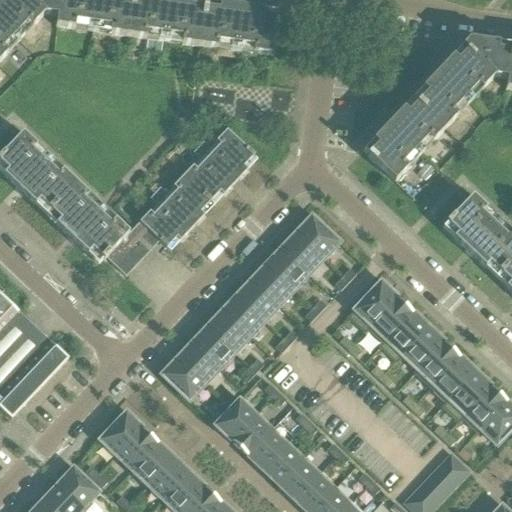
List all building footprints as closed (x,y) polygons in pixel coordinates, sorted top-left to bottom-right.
[(0,0),(0,62),(8,55),(3,50),(27,24),(32,29),(43,17),(45,17),(27,0),(0,0)] [(27,0),(45,17),(56,18),(55,29),(57,29),(60,0),(27,0)] [(109,36),(128,39),(133,0),(60,0),(57,29),(74,31),(75,25),(93,27),(110,30),(109,36)] [(133,0),(128,39),(145,41),(146,35),(165,37),(182,40),(181,46),(200,49),(205,5),(174,1),(174,0),(133,0)] [(236,9),(205,5),(200,49),(217,51),(218,45),(236,47),(253,49),(252,56),(270,59),(271,59),(275,31),(277,22),(274,21),(275,15),(246,11),(246,9),(236,8),(236,9)] [(511,48),(468,42),(462,49),(495,80),(506,82),(505,92),(506,92),(511,49),(511,48)] [(412,101),(444,131),(457,118),(452,113),(464,100),(477,87),(481,92),(492,80),(494,81),(494,80),(495,80),(462,49),(458,53),(440,71),(439,70),(432,77),(434,79),(412,101)] [(122,63),(130,65),(131,57),(123,56),(122,63)] [(432,144),(444,131),(412,101),(391,124),(390,123),(383,130),(384,131),(364,152),(368,157),(367,158),(366,159),(373,166),(374,165),(394,184),(407,170),(403,166),(415,153),(427,140),(432,144)] [(203,143),(197,149),(235,184),(247,171),(243,168),(254,157),(246,150),(246,151),(226,132),(216,143),(219,146),(213,153),(203,143)] [(39,202),(49,212),(75,185),(64,174),(63,175),(60,179),(44,165),(31,152),(36,148),(22,135),(0,157),(0,165),(7,173),(3,177),(15,189),(14,190),(21,197),(22,196),(35,207),(39,202)] [(192,168),(182,178),(210,204),(219,193),(223,197),(235,184),(197,149),(192,154),(202,164),(196,171),(192,168)] [(433,171),(426,165),(417,176),(424,182),(433,171)] [(159,189),(154,195),(192,230),(204,217),(200,214),(210,204),(182,178),(173,188),(176,192),(169,199),(159,189)] [(75,185),(49,212),(60,222),(55,227),(68,238),(66,239),(67,240),(73,246),(74,246),(75,245),(87,257),(91,252),(102,262),(102,263),(105,260),(109,256),(114,250),(122,242),(128,235),(114,222),(110,227),(97,214),(82,200),(85,196),(86,195),(75,185)] [(149,213),(139,224),(159,243),(166,250),(176,239),(180,243),(192,230),(154,195),(149,200),(159,210),(152,217),(149,213)] [(489,265),(499,275),(511,261),(511,239),(509,242),(494,228),(481,215),(485,211),(472,198),(453,218),(452,218),(446,225),(457,235),(453,240),(465,252),(464,253),(471,259),(471,260),(472,258),(484,270),(489,265)] [(311,216),(295,233),(322,259),(338,242),(327,231),(311,216)] [(139,224),(130,233),(151,252),(150,250),(157,243),(158,244),(159,243),(139,224)] [(128,235),(122,242),(142,261),(142,260),(141,259),(149,251),(150,252),(151,252),(130,233),(128,235)] [(295,233),(280,248),(308,275),(322,259),(295,233)] [(122,242),(114,250),(134,269),(133,268),(141,260),(142,261),(122,242)] [(280,248),(266,264),(293,290),(308,275),(280,248)] [(109,256),(105,260),(125,279),(126,278),(125,277),(132,269),(134,270),(134,269),(114,250),(109,256)] [(511,261),(499,275),(509,285),(505,289),(511,295),(511,261)] [(266,264),(250,280),(278,306),(293,290),(266,264)] [(346,265),(338,274),(344,279),(352,271),(346,265)] [(344,279),(338,274),(330,282),(336,288),(344,279)] [(250,280),(236,295),(263,322),(278,306),(250,280)] [(353,310),(370,325),(397,297),(380,281),(353,310)] [(221,311),(248,337),(263,322),(236,295),(221,311)] [(0,411),(10,422),(12,420),(11,420),(66,362),(68,361),(51,345),(49,343),(18,314),(0,296),(0,411)] [(370,325),(385,340),(412,312),(397,297),(370,325)] [(320,300),(312,309),(318,314),(326,306),(320,300)] [(318,314),(312,309),(304,317),(310,322),(318,314)] [(206,327),(234,353),(248,337),(221,311),(206,327)] [(385,340),(401,355),(428,327),(412,312),(385,340)] [(192,342),(191,343),(218,369),(234,353),(206,327),(192,342)] [(401,355),(416,370),(443,342),(428,327),(401,355)] [(290,332),(282,340),(288,345),(296,337),(290,332)] [(338,342),(346,350),(352,344),(344,336),(338,342)] [(288,345),(282,340),(275,348),(280,354),(288,345)] [(416,370),(432,385),(459,357),(443,342),(416,370)] [(191,343),(176,358),(204,384),(218,369),(191,343)] [(352,344),(346,350),(355,358),(360,352),(352,344)] [(432,385),(448,400),(475,372),(459,357),(432,385)] [(204,384),(176,358),(161,375),(188,401),(204,384)] [(257,360),(249,368),(255,373),(263,365),(257,360)] [(370,372),(378,380),(384,374),(375,366),(370,372)] [(255,373),(249,368),(241,376),(247,382),(255,373)] [(448,400),(464,415),(491,386),(475,372),(448,400)] [(384,374),(378,380),(386,388),(392,382),(384,374)] [(263,390),(271,398),(277,392),(269,384),(263,390)] [(464,415),(479,430),(506,401),(491,386),(464,415)] [(277,392),(272,398),(280,406),(285,400),(277,392)] [(232,395),(224,403),(230,409),(236,402),(238,400),(232,395)] [(401,401),(409,409),(415,404),(406,396),(401,401)] [(511,406),(506,401),(479,430),(496,445),(511,428),(511,406)] [(211,429),(227,444),(253,418),(236,402),(230,409),(222,417),(211,429)] [(230,409),(224,403),(216,412),(222,417),(230,409)] [(415,404),(409,409),(418,417),(423,412),(415,404)] [(98,441),(114,457),(140,430),(124,414),(123,414),(98,441)] [(294,420),(303,428),(308,422),(300,414),(294,420)] [(227,444),(243,459),(268,433),(253,418),(227,444)] [(308,422),(303,428),(311,436),(317,430),(308,422)] [(432,431),(441,439),(446,433),(438,425),(432,431)] [(114,457),(130,472),(156,444),(140,430),(114,457)] [(243,459),(259,474),(284,447),(268,433),(243,459)] [(446,433),(441,439),(449,447),(455,441),(446,433)] [(130,472),(145,487),(171,459),(156,444),(130,472)] [(326,449),(334,457),(340,451),(331,444),(326,449)] [(274,489),(275,489),(300,462),(284,447),(259,474),(274,489)] [(470,456),(462,448),(456,454),(465,462),(470,456)] [(340,451),(334,457),(343,465),(348,459),(340,451)] [(434,511),(469,476),(450,458),(401,508),(405,511),(434,511)] [(145,487),(161,501),(187,474),(171,459),(145,487)] [(275,489),(290,504),(315,477),(300,462),(275,489)] [(82,474),(91,482),(96,476),(88,468),(82,474)] [(71,470),(55,486),(82,511),(98,495),(71,470)] [(357,479),(366,487),(371,481),(363,473),(357,479)] [(161,501),(172,511),(180,511),(203,489),(187,474),(161,501)] [(96,476),(91,482),(99,490),(105,484),(96,476)] [(290,504),(299,511),(312,511),(331,492),(315,477),(290,504)] [(371,481),(366,487),(374,495),(380,489),(371,481)] [(55,486),(40,502),(51,511),(81,511),(82,511),(55,486)] [(180,511),(210,511),(219,504),(203,489),(180,511)] [(312,511),(341,511),(347,507),(331,492),(312,511)] [(114,504),(122,511),(128,506),(119,498),(114,504)] [(51,511),(40,502),(30,511),(51,511)] [(389,509),(392,511),(401,511),(402,511),(394,503),(389,509)]
